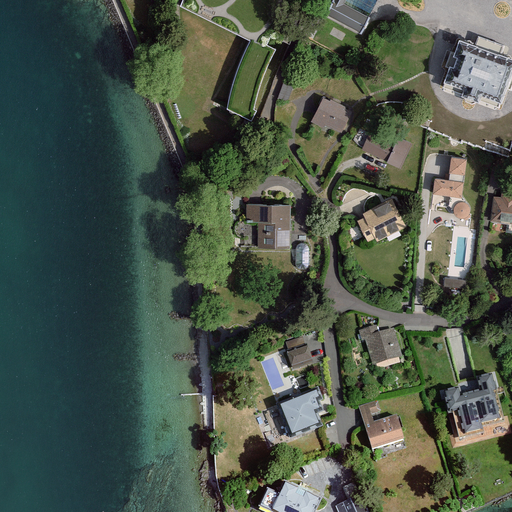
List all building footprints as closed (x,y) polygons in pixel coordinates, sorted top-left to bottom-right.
[(284,0),(250,38),(242,54),(236,69),(231,87),(227,104),(253,117),(256,107),(254,106),(256,96),(262,77),(271,55),(276,46),(267,43),(271,34),(283,38),(292,24),(305,2),(305,0),(284,0)] [(333,0),(324,18),(362,37),(381,0),(333,0)] [(511,70),(511,57),(461,41),(442,95),(498,114),(511,70)] [(321,101),(309,127),(339,141),(351,115),(321,101)] [(369,130),(357,156),(399,175),(410,149),(369,130)] [(464,160),(449,160),(447,183),(432,181),(428,213),(451,215),(454,221),(461,224),(468,220),(470,214),(466,208),(459,204),(464,160)] [(511,199),(493,196),(486,231),(511,236),(511,199)] [(352,226),(363,248),(373,243),(375,247),(405,232),(390,202),(360,218),(362,222),(352,226)] [(289,208),(244,206),(243,226),(256,227),(255,251),(287,252),(289,208)] [(296,244),(296,268),(309,268),(309,244),(296,244)] [(373,325),(355,331),(359,344),(365,343),(372,365),(399,357),(389,328),(376,332),(373,325)] [(284,345),(292,371),(314,364),(306,338),(284,345)] [(474,384),(439,392),(444,414),(456,412),(461,435),(511,423),(498,369),(472,374),(474,384)] [(278,403),(292,438),(320,427),(313,410),(319,408),(316,399),(322,398),(318,389),(278,403)] [(375,401),(355,408),(369,451),(405,439),(396,413),(371,421),(368,412),(378,408),(375,401)] [(259,505),(274,511),(314,511),(321,496),(306,489),(303,496),(297,493),(300,487),(284,480),(278,492),(268,487),(259,505)] [(335,507),(337,511),(365,511),(358,496),(335,507)]
